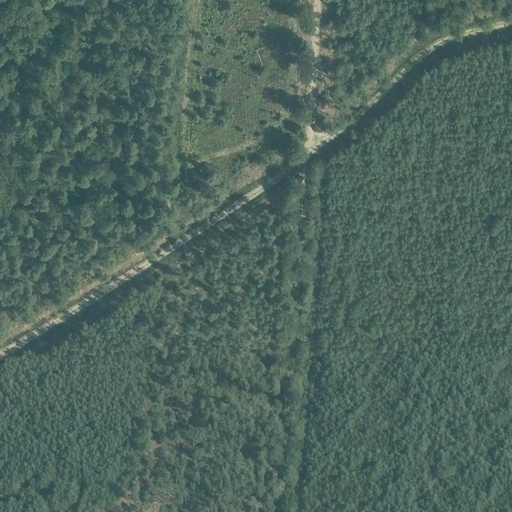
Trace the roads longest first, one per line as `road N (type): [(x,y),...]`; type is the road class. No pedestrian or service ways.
road 1 (track): [(307,155),(0,355)]
road 2 (track): [(307,155),(280,511)]
road 3 (track): [(511,22),(425,52),(307,155)]
road 4 (track): [(318,0),(307,155)]
